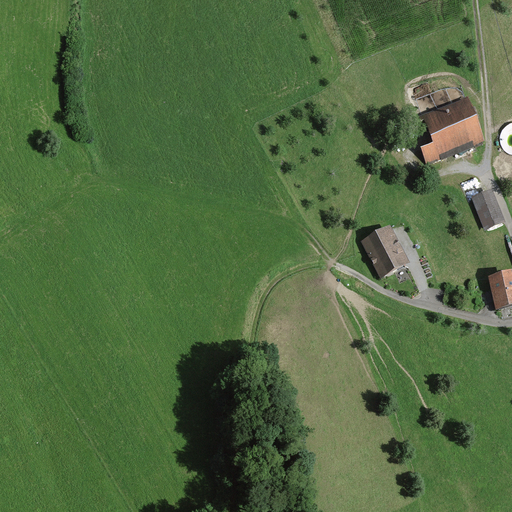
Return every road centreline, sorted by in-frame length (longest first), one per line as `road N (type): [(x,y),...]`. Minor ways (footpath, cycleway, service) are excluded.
road 1 (track): [(210,511),(260,312),(288,275),(330,270),(416,302)]
road 2 (track): [(486,175),(475,0)]
